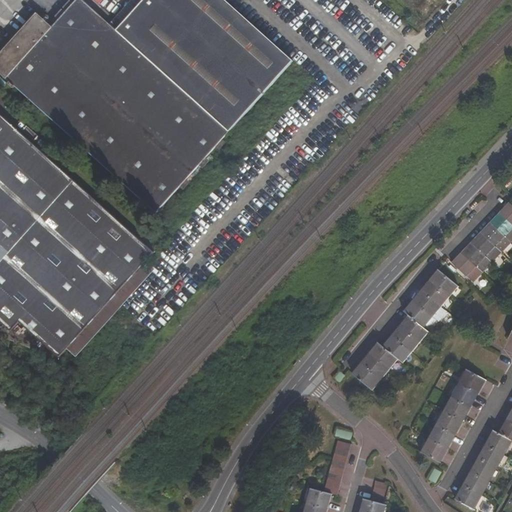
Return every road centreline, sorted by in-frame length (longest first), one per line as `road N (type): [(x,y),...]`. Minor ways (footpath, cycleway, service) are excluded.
road 1 (residential): [(426,505),(402,471),(298,380)]
road 2 (residential): [(362,304),(473,181)]
road 3 (residential): [(209,511),(247,443),(298,380)]
road 4 (residential): [(116,511),(0,415)]
road 5 (residential): [(426,505),(446,489),(482,418),(511,389)]
